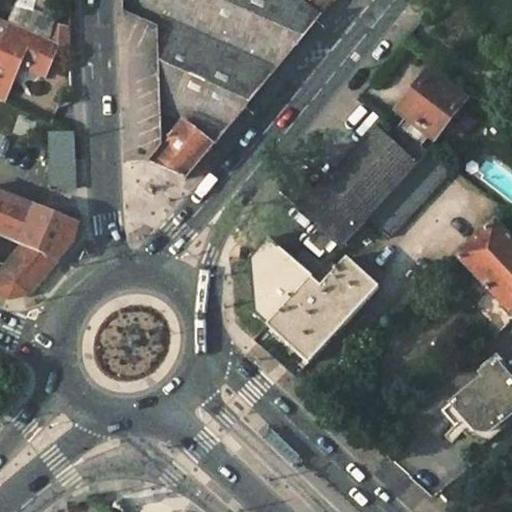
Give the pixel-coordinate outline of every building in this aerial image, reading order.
[(52,0),(18,0),(18,2),(49,15),(52,0)] [(124,0),(125,12),(160,27),(161,58),(162,132),(171,139),(153,161),(186,177),(258,90),(320,17),(297,0),(124,0)] [(297,0),(320,17),(333,0),(297,0)] [(54,23),(56,18),(49,15),(18,2),(16,2),(6,22),(56,44),(71,50),(70,30),(54,23)] [(0,98),(3,100),(20,64),(43,74),(56,44),(6,22),(0,19),(0,98)] [(428,136),(432,139),(464,101),(425,68),(412,82),(417,87),(397,111),(406,117),(397,128),(420,146),(428,136)] [(295,174),(279,193),(339,247),(363,221),(385,240),(449,168),(425,150),(420,146),(397,128),(389,138),(374,125),(316,191),(295,174)] [(77,185),(75,132),(53,133),(54,175),(60,177),(57,185),(77,185)] [(80,224),(0,193),(0,237),(21,247),(57,262),(73,243),(80,224)] [(438,273),(496,333),(511,317),(511,238),(494,220),(438,273)] [(312,278),(268,239),(250,260),(254,314),(269,327),(312,278)] [(21,247),(0,272),(0,295),(12,300),(30,296),(57,262),(21,247)] [(328,260),(312,278),(269,327),(308,363),(380,285),(348,257),(337,269),(328,260)] [(503,423),(511,416),(511,382),(497,364),(482,375),(485,379),(453,405),(452,403),(446,407),(447,410),(443,413),(461,435),(470,427),(473,430),(476,432),(478,433),(481,433),(484,434),(488,432),(501,422),(503,423)]
